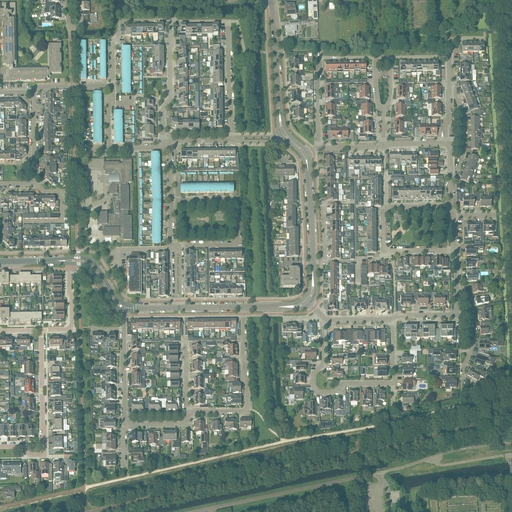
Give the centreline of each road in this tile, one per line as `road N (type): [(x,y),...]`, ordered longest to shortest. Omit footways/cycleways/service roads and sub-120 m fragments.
road 1 (unclassified): [(338,481),(425,459),(441,466),(509,457)]
road 2 (residential): [(0,447),(44,449),(41,329)]
road 3 (residential): [(179,248),(234,244),(237,203),(171,200)]
road 4 (residential): [(190,411),(246,409),(242,307)]
road 5 (residential): [(190,511),(338,481)]
road 6 (residential): [(325,318),(316,391),(392,383)]
road 7 (residential): [(167,144),(169,21)]
